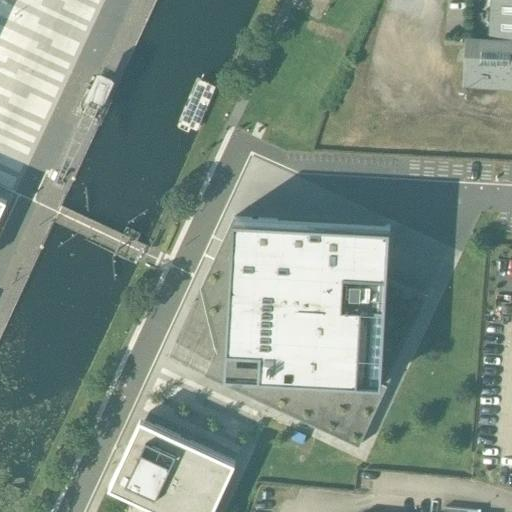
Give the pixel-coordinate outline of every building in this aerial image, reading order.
[(511,0),(475,0),(474,12),(489,13),(487,41),(461,39),(457,93),(511,95),(511,0)] [(0,203),(9,183),(0,178),(0,203)] [(231,205),(167,344),(358,432),(426,288),(389,271),(392,215),(231,205)] [(124,437),(109,471),(162,495),(175,501),(198,511),(204,511),(234,447),(140,404),(124,437)] [(169,511),(175,501),(162,495),(153,511),(169,511)]
